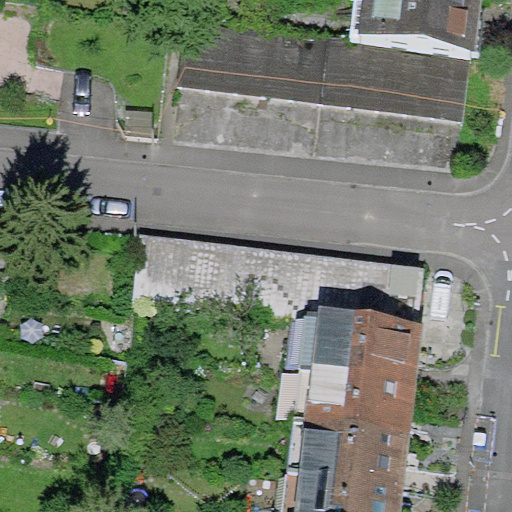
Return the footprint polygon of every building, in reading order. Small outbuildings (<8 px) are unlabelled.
[(223,0),(187,0),(184,25),(220,29),(223,0)] [(350,45),(360,46),(470,59),(470,56),(477,56),(478,48),(480,26),(474,25),(476,0),(366,0),(365,10),(354,9),(350,45)] [(462,123),(470,59),(360,46),(350,45),(220,29),(184,25),(176,88),(255,97),(462,123)] [(292,325),(415,340),(422,277),(283,260),(140,243),(134,308),(292,327),(292,325)] [(292,325),(292,327),(285,378),(300,379),(410,392),(411,378),(415,340),(292,325)] [(410,392),(300,379),(294,431),(403,444),(405,431),(410,392)] [(403,444),(294,431),(288,481),(397,494),(399,481),(403,444)] [(288,481),(284,511),(395,511),(397,494),(288,481)]
